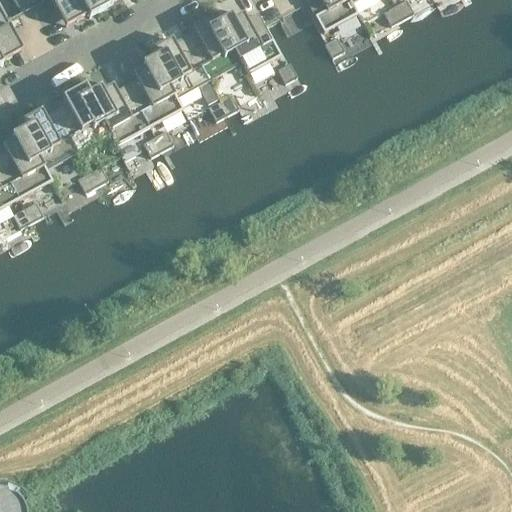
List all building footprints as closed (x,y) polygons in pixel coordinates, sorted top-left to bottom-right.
[(99,14),(91,0),(47,0),(64,29),(86,18),(87,21),(99,14)] [(91,0),(99,14),(110,8),(109,5),(117,0),(91,0)] [(316,0),(319,6),(308,12),(322,36),(356,18),(350,7),(349,7),(345,0),(316,0)] [(404,3),(393,9),(400,22),(410,16),(411,17),(412,17),(404,3)] [(400,22),(393,9),(381,15),(389,29),(390,29),(389,27),(400,22)] [(0,14),(0,68),(1,68),(0,66),(0,64),(21,53),(0,14)] [(241,17),(231,22),(229,19),(218,25),(220,28),(219,29),(240,67),(239,67),(245,78),(279,60),(266,35),(255,41),(241,17)] [(214,18),(213,18),(208,20),(209,23),(205,25),(204,23),(203,23),(190,30),(204,55),(194,60),(207,85),(239,67),(240,67),(219,29),(220,28),(218,25),(214,18)] [(183,66),(170,41),(147,54),(151,62),(153,65),(154,65),(174,103),(175,102),(207,85),(194,60),(183,66)] [(335,41),(324,46),(323,47),(330,61),(332,61),(331,59),(340,54),(341,55),(342,55),(335,41)] [(153,65),(151,62),(140,68),(142,71),(131,77),(144,101),(134,107),(148,131),(181,113),(175,102),(174,103),(154,65),(153,65)] [(288,66),(286,67),(276,73),(284,87),(285,86),(284,85),(294,80),(294,81),(295,80),(288,66)] [(111,88),(100,94),(98,91),(87,97),(89,100),(88,100),(109,138),(108,139),(114,150),(148,131),(134,107),(124,112),(111,88)] [(83,89),(82,89),(78,92),(77,92),(78,94),(74,96),(73,94),(73,95),(60,102),(73,126),(63,132),(76,156),(108,139),(109,138),(88,100),(89,100),(87,97),(83,89)] [(229,98),(218,105),(225,117),(235,112),(236,113),(237,112),(229,98)] [(225,117),(218,105),(206,111),(214,125),(215,124),(215,123),(225,117)] [(26,120),(27,122),(23,124),(22,122),(16,125),(21,133),(22,136),(23,136),(44,174),(45,174),(76,156),(63,132),(53,137),(39,113),(27,120),(26,120)] [(22,136),(21,133),(9,139),(11,142),(1,148),(14,173),(4,178),(17,203),(51,185),(45,174),(44,174),(23,136),(22,136)] [(164,134),(153,140),(160,153),(170,148),(170,149),(172,148),(164,134)] [(160,153),(153,140),(141,147),(149,161),(150,160),(149,159),(160,153)] [(99,170),(87,176),(94,189),(104,183),(105,184),(106,184),(99,170)] [(94,189),(87,176),(76,182),(84,196),(85,196),(84,194),(94,189)] [(0,212),(17,203),(4,178),(0,180),(0,212)] [(33,205),(22,212),(29,224),(39,219),(40,220),(41,219),(33,205)] [(29,224),(22,212),(11,218),(18,232),(19,231),(19,230),(29,224)] [(13,499),(16,495),(13,493),(10,491),(7,490),(3,488),(0,487),(0,511),(22,511),(21,508),(19,505),(17,503),(15,501),(13,499)]
